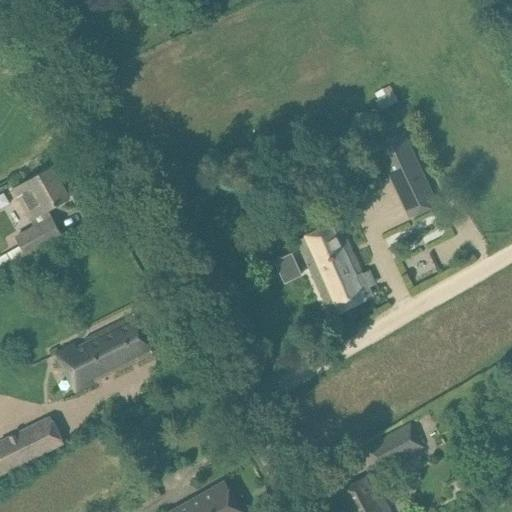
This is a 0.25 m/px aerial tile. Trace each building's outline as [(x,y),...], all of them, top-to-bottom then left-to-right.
[(378,147),(411,216),(436,205),(403,135),(378,147)] [(15,235),(21,246),(0,257),(0,264),(2,269),(61,235),(47,210),(69,198),(52,168),(29,181),(31,184),(16,192),(22,203),(26,201),(34,216),(35,218),(31,220),(34,224),(15,235)] [(308,266),(331,316),(374,296),(340,222),(297,241),(303,255),(312,251),(317,262),(308,266)] [(134,315),(116,324),(57,354),(69,379),(76,376),(82,388),(153,353),(134,315)] [(0,446),(0,475),(0,477),(63,446),(50,417),(0,441),(0,446),(0,447),(0,446)] [(372,444),(384,468),(423,447),(411,424),(372,444)] [(339,505),(342,511),(391,511),(373,473),(333,493),(335,497),(338,495),(342,504),(339,505)] [(242,511),(225,481),(201,495),(209,511),(242,511)] [(154,502),(144,484),(129,492),(140,511),(154,502)] [(209,511),(201,495),(170,511),(209,511)]
